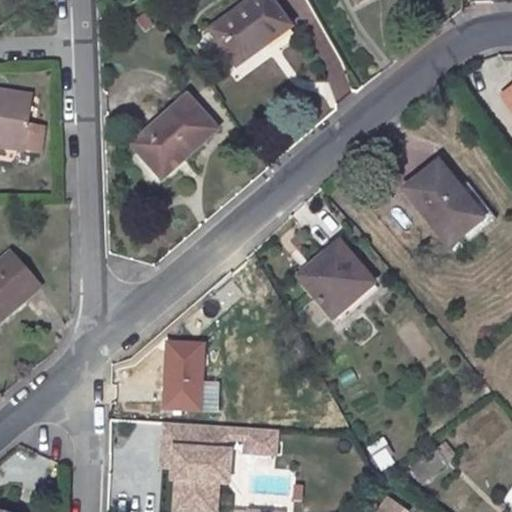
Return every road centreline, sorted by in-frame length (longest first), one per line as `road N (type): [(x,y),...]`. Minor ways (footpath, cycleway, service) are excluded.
road 1 (residential): [(511,26),(483,26),(447,48),(93,343)]
road 2 (residential): [(83,41),(93,343)]
road 3 (residential): [(93,343),(85,511)]
road 4 (residential): [(93,343),(0,423)]
